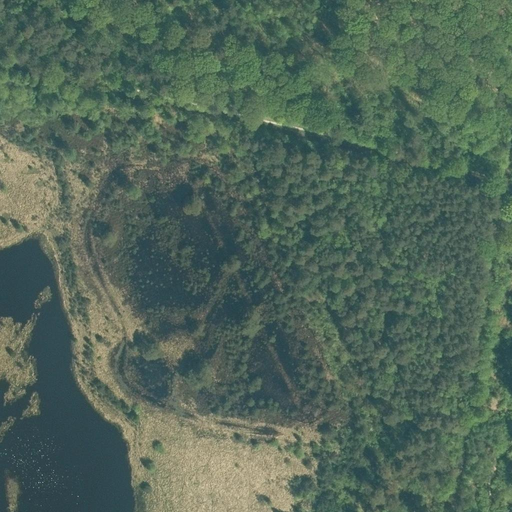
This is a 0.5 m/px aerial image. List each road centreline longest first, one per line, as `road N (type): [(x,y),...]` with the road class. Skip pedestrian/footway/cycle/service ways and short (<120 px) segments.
road 1 (track): [(494,182),(0,62)]
road 2 (track): [(503,192),(453,511)]
